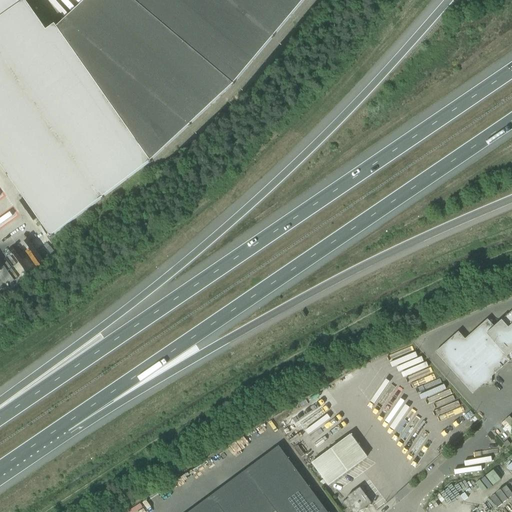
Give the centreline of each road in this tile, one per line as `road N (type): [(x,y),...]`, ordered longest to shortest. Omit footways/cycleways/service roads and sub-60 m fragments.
road 1 (motorway): [(511,70),(0,416)]
road 2 (motorway): [(448,0),(264,194),(97,334),(0,400)]
road 3 (motorway): [(63,425),(511,126)]
road 4 (motorway): [(63,425),(511,201)]
road 5 (unknown): [(0,168),(48,244),(19,276)]
